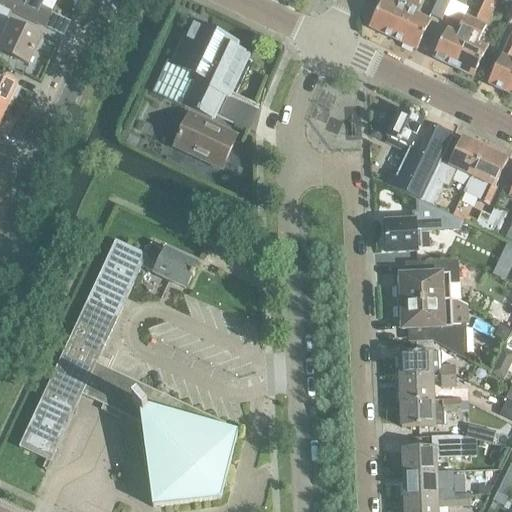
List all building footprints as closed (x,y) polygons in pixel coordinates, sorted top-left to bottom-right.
[(6,0),(3,9),(19,17),(25,4),(16,0),(6,0)] [(27,0),(25,4),(19,17),(45,29),(51,16),(38,10),(43,0),(27,0)] [(367,0),(359,17),(372,23),(369,30),(393,41),(407,11),(410,4),(411,4),(412,0),(399,0),(397,7),(386,2),(387,0),(367,0)] [(442,23),(451,3),(452,0),(438,0),(430,18),(442,23)] [(452,0),(451,3),(464,9),(468,0),(452,0)] [(486,0),(477,20),(453,70),(473,79),(487,49),(478,45),(498,3),(492,0),(486,0)] [(407,11),(393,41),(417,52),(431,23),(416,15),(407,11)] [(433,60),(453,70),(477,20),(471,17),(470,20),(465,18),(457,35),(447,31),(433,60)] [(0,20),(0,21),(0,52),(28,66),(35,51),(40,51),(43,44),(40,40),(41,38),(11,24),(11,25),(0,20)] [(194,25),(174,67),(167,64),(153,93),(212,123),(223,99),(225,100),(246,56),(231,49),(231,50),(224,47),(226,42),(237,47),(237,46),(194,25)] [(511,35),(488,86),(508,95),(511,86),(511,35)] [(0,105),(8,109),(12,100),(16,102),(22,90),(18,88),(19,87),(0,78),(0,105)] [(0,126),(8,109),(0,105),(0,126)] [(386,187),(417,202),(417,201),(422,204),(441,163),(454,138),(424,123),(424,122),(401,110),(387,139),(388,139),(386,145),(399,152),(402,146),(410,150),(396,178),(392,176),(386,187)] [(189,117),(174,149),(221,171),(237,138),(212,127),(189,117)] [(384,133),(375,129),(371,137),(377,140),(382,138),(384,133)] [(449,167),(441,163),(422,204),(434,209),(437,202),(442,200),(445,193),(443,189),(444,187),(449,189),(457,172),(472,179),(485,150),(462,140),(449,167)] [(485,150),(472,179),(464,194),(479,201),(479,203),(489,207),(497,190),(495,189),(508,161),(485,150)] [(417,201),(417,202),(417,214),(413,214),(414,222),(385,223),(387,255),(417,253),(417,233),(433,233),(460,231),(463,222),(434,209),(422,204),(417,201)] [(491,216),(485,232),(497,237),(507,215),(495,209),(491,216)] [(475,227),(485,232),(491,216),(482,212),(475,227)] [(154,509),(221,501),(238,435),(224,431),(225,427),(226,425),(96,365),(139,273),(142,268),(146,257),(116,243),(19,449),(50,464),(82,396),(104,406),(101,411),(118,419),(120,414),(142,424),(154,509)] [(166,252),(151,245),(146,257),(142,268),(155,274),(155,276),(186,290),(197,266),(166,252)] [(396,289),(397,305),(451,302),(451,285),(460,285),(459,262),(424,264),(424,276),(400,277),(401,288),(396,289)] [(451,302),(397,305),(397,320),(402,320),(403,331),(426,330),(427,343),(433,343),(467,362),(466,327),(452,328),(451,302)] [(510,332),(500,327),(497,333),(498,339),(505,342),(510,332)] [(492,375),(504,381),(511,362),(511,354),(503,350),(492,375)] [(399,356),(400,381),(455,379),(455,368),(440,368),(440,354),(399,356)] [(400,381),(401,406),(434,405),(433,384),(441,383),(441,390),(456,389),(455,379),(400,381)] [(461,403),(434,405),(401,406),(402,429),(435,428),(434,415),(462,414),(461,403)] [(469,428),(466,440),(493,446),(495,434),(469,428)] [(402,451),(403,476),(437,475),(436,459),(463,458),(462,438),(435,439),(436,450),(402,451)] [(403,476),(404,501),(454,498),(454,474),(437,475),(403,476)] [(508,499),(498,494),(493,503),(504,508),(508,499)] [(404,501),(404,511),(438,511),(470,510),(469,498),(454,498),(404,501)]
